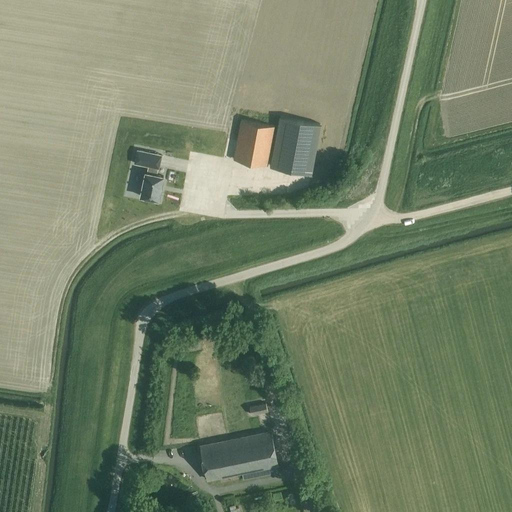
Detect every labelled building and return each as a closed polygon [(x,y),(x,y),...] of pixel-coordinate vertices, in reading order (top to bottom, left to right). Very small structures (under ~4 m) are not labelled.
[(265,98),(278,98),(279,79),(266,79),(265,98)] [(274,126),(263,124),(265,112),(252,110),(250,121),(241,120),(233,159),(267,165),(274,126)] [(320,124),(280,117),(271,166),(310,173),(320,124)] [(159,168),(162,155),(137,150),(134,163),(149,166),(147,173),(146,172),(145,172),(145,173),(141,195),(140,196),(141,196),(157,199),(158,200),(159,199),(158,199),(160,192),(162,184),(161,184),(163,177),(163,176),(162,176),(156,175),(158,168),(159,168)] [(215,172),(195,169),(191,198),(211,201),(215,172)] [(251,415),(268,411),(267,403),(249,406),(251,415)] [(207,479),(242,472),(244,480),(279,472),(271,431),(200,446),(207,479)] [(315,511),(323,511),(315,485),(307,487),(315,511)]
